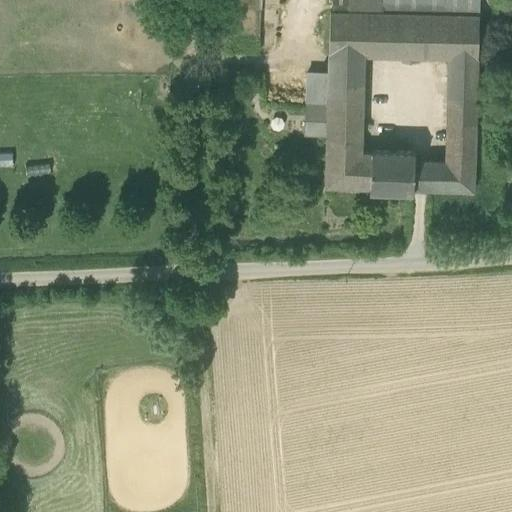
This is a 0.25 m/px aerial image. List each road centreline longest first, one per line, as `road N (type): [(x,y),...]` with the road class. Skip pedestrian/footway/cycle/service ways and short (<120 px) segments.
road 1 (unclassified): [(511,257),(0,279)]
road 2 (track): [(192,271),(212,511)]
